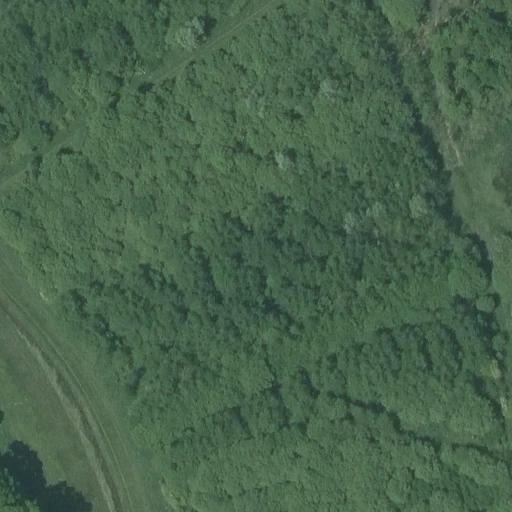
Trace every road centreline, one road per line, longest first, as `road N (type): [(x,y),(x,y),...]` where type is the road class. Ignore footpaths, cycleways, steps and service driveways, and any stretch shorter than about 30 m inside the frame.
road 1 (track): [(380,0),(408,51),(511,335)]
road 2 (track): [(273,0),(0,184)]
road 3 (track): [(133,511),(117,451),(59,348),(0,279)]
